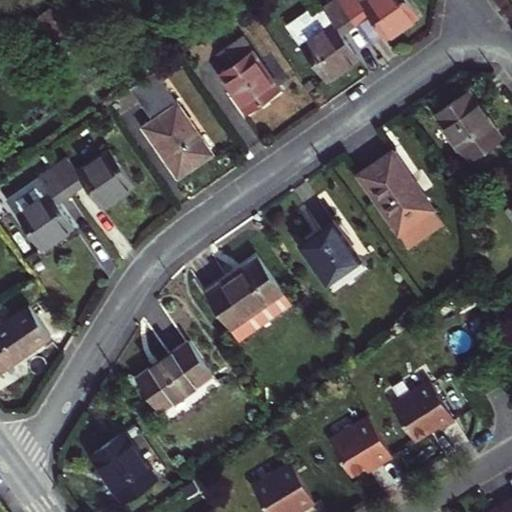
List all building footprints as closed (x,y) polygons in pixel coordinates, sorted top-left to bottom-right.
[(343,33),(357,23),(339,0),(335,0),(325,8),(321,4),(290,26),(329,80),(344,69),(360,57),(343,33)] [(339,0),(357,23),(369,14),(387,38),(402,26),(417,15),(406,0),(339,0)] [(278,93),(239,40),(214,56),(226,72),(217,79),(244,117),(261,105),(278,93)] [(215,154),(158,73),(133,91),(152,118),(140,126),(178,179),(193,169),(215,154)] [(499,141),(466,94),(453,103),(440,112),(473,159),(499,141)] [(438,207),(396,150),(380,162),(363,174),(403,231),(438,207)] [(66,166),(53,176),(72,203),(86,193),(101,215),(117,204),(132,193),(107,159),(77,180),(66,166)] [(72,203),(53,176),(38,186),(41,189),(49,201),(18,222),(42,257),(57,246),(73,235),(58,213),(72,203)] [(11,227),(18,222),(49,201),(41,189),(3,216),(11,227)] [(447,222),(438,207),(403,231),(414,244),(447,222)] [(363,260),(335,222),(318,234),(302,246),(330,285),(363,260)] [(284,294),(259,259),(232,278),(206,297),(231,332),(284,294)] [(52,342),(29,312),(0,332),(0,376),(1,378),(27,360),(52,342)] [(216,377),(191,344),(165,364),(139,383),(163,416),(216,377)] [(385,383),(389,394),(412,385),(409,374),(385,383)] [(393,404),(415,441),(427,434),(439,427),(441,430),(456,422),(432,381),(393,404)] [(393,455),(368,413),(327,439),(348,475),(359,469),(370,463),(372,467),(393,455)] [(159,486),(126,440),(110,452),(95,464),(127,509),(159,486)] [(313,499),(287,456),(252,478),(270,511),(283,511),(285,511),(295,505),(297,509),(313,499)] [(511,511),(511,493),(506,497),(508,500),(492,509),(488,507),(481,511),(479,511),(511,511)]
